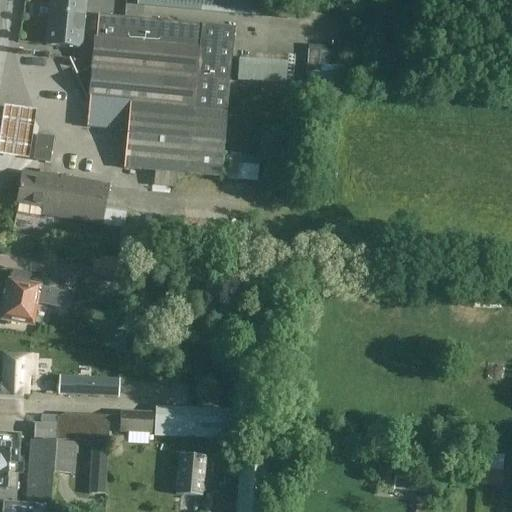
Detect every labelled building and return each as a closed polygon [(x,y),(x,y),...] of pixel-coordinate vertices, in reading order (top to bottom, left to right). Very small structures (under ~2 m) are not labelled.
[(80,51),(85,3),(50,0),(49,0),(45,47),(80,51)] [(203,0),(136,0),(136,6),(202,13),(203,0)] [(96,16),(94,38),(92,38),(87,100),(89,100),(87,129),(127,133),(124,170),(221,179),(234,29),(174,23),(96,16)] [(308,47),(306,81),(305,88),(339,90),(342,53),(330,53),(330,49),(308,47)] [(288,82),(289,61),(240,60),(239,81),(288,82)] [(20,102),(7,100),(0,140),(0,166),(9,168),(30,171),(32,162),(36,137),(38,105),(20,102)] [(49,165),(53,139),(36,137),(32,162),(49,165)] [(262,181),(262,164),(243,164),(243,180),(262,181)] [(101,226),(108,187),(49,177),(48,180),(21,175),(16,206),(44,210),(43,216),(101,226)] [(126,279),(127,260),(95,259),(94,277),(126,279)] [(12,286),(11,291),(8,293),(7,298),(9,301),(6,321),(10,322),(12,325),(18,326),(21,324),(33,325),(36,305),(63,310),(65,295),(28,289),(30,278),(14,275),(13,286),(12,286)] [(37,359),(7,359),(4,359),(4,376),(4,391),(0,391),(0,390),(0,389),(0,414),(23,416),(24,395),(29,395),(29,378),(37,378),(37,359)] [(118,381),(59,378),(58,396),(117,399),(118,381)] [(151,436),(151,434),(176,436),(177,417),(120,414),(119,434),(151,436)] [(108,445),(109,419),(57,416),(56,428),(34,426),(33,440),(52,441),(52,442),(108,445)] [(190,434),(191,418),(179,418),(178,434),(190,434)] [(335,432),(291,430),(290,446),(334,449),(335,432)] [(0,469),(18,471),(20,436),(0,434),(0,469)] [(43,511),(45,509),(51,509),(53,476),(74,477),(76,445),(31,443),(26,508),(15,507),(3,506),(1,511),(43,511)] [(104,497),(108,447),(92,446),(88,496),(104,497)] [(238,466),(271,468),(272,453),(239,450),(238,466)] [(176,456),(176,496),(203,496),(203,456),(176,456)] [(238,467),(235,511),(265,511),(268,469),(238,467)] [(0,505),(3,506),(15,507),(18,471),(0,469),(0,505)] [(395,471),(393,491),(426,494),(427,474),(395,471)] [(481,472),(480,487),(501,489),(502,474),(481,472)]
